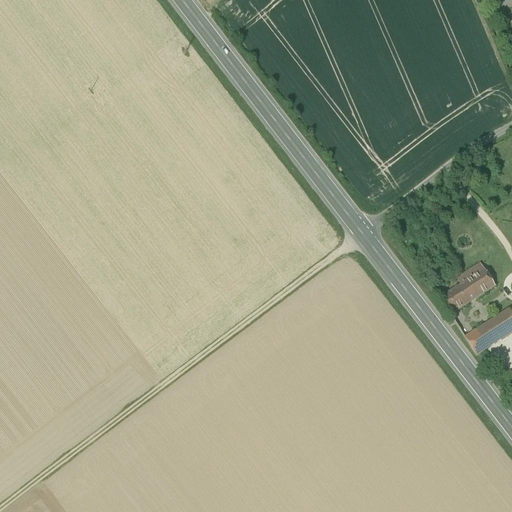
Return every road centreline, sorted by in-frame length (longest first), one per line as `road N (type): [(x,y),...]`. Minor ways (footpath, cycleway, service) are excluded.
road 1 (track): [(511,127),(476,145),(0,508)]
road 2 (secondary): [(511,429),(183,0)]
